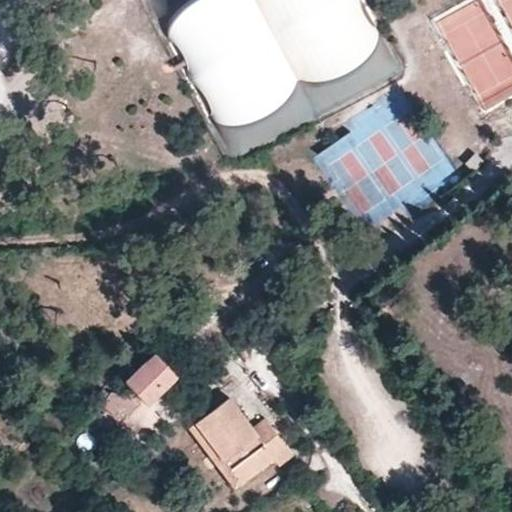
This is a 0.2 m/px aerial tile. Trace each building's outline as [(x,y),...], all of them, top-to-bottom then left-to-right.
[(315,119),(402,73),(363,0),(148,0),(233,162),(315,119)] [(475,154),(467,163),(473,169),(482,161),(475,154)] [(177,370),(161,355),(148,368),(163,383),(177,370)] [(106,389),(97,398),(127,419),(123,422),(139,439),(163,416),(147,399),(163,383),(148,368),(124,392),(120,393),(114,390),(111,394),(106,389)] [(294,453),(267,419),(254,429),(230,398),(191,427),(205,446),(213,440),(244,481),(276,458),(279,463),(294,453)] [(236,487),(244,481),(213,440),(205,446),(236,487)]
